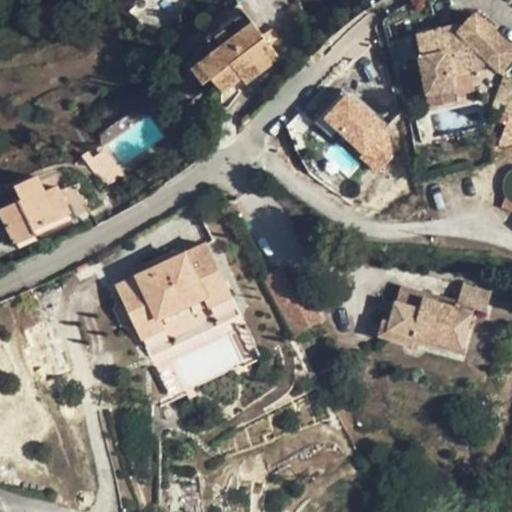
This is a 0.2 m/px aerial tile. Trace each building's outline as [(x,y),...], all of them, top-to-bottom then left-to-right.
[(200,62),(192,69),(203,84),(211,78),(223,93),(236,82),(233,78),(239,74),(242,78),(246,84),(281,58),(265,37),(242,7),(204,36),(212,46),(197,58),(200,62)] [(442,29),(417,34),(422,56),(421,57),(427,92),(454,87),(452,76),(485,64),(489,61),(500,71),(511,57),(511,45),(476,12),(459,32),(456,25),(442,29)] [(412,36),(392,41),(398,64),(417,60),(412,36)] [(239,74),(233,78),(236,82),(242,78),(239,74)] [(511,79),(506,74),(490,116),(511,115),(511,79)] [(454,87),(427,92),(431,108),(457,102),(454,87)] [(391,127),(351,89),(328,113),(366,148),(361,152),(381,171),(392,159),(391,127)] [(464,175),(469,203),(487,203),(483,175),(464,175)] [(17,186),(0,193),(0,205),(2,209),(17,242),(34,234),(31,229),(70,212),(58,186),(45,192),(39,176),(17,186)] [(70,212),(31,229),(34,234),(36,240),(75,222),(70,212)] [(34,234),(17,242),(19,247),(36,240),(34,234)] [(155,268),(117,286),(142,338),(165,327),(159,316),(204,295),(209,306),(232,296),(207,244),(170,261),(155,268)] [(280,268),(263,277),(278,306),(294,335),(322,320),(306,289),(296,295),(280,268)] [(463,284),(457,302),(475,306),(474,308),(486,311),(492,292),(463,284)] [(433,295),(401,287),(397,300),(391,321),(389,330),(415,337),(415,336),(453,346),(452,351),(461,354),(474,308),(475,306),(457,302),(441,297),(439,303),(431,301),(433,295)] [(389,330),(391,321),(383,319),(378,335),(387,337),(389,330)] [(414,341),(415,337),(389,330),(387,337),(413,344),(414,341)] [(453,346),(415,336),(415,337),(414,341),(452,351),(453,346)] [(173,362),(156,369),(172,401),(188,394),(185,387),(173,362)]
